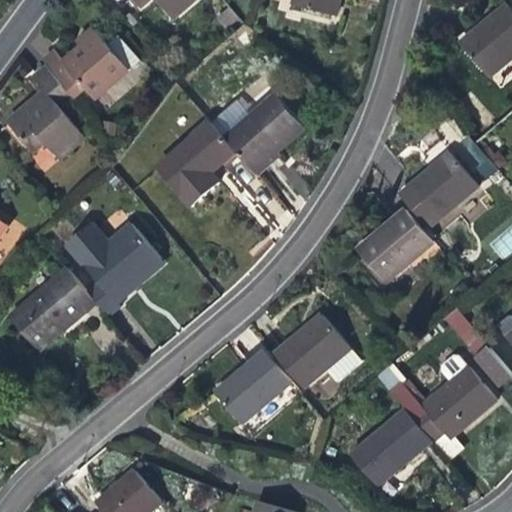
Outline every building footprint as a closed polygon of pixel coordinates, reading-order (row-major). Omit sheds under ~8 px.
[(123,0),(130,8),(138,0),(144,0),(162,20),(186,0),(123,0)] [(284,0),(283,6),(325,17),(330,0),(284,0)] [(511,54),(511,2),(510,0),(508,0),(482,23),(462,40),(490,73),(511,54)] [(33,61),(37,67),(58,92),(62,97),(74,87),(84,100),(119,71),(86,30),(69,43),(72,48),(68,52),(54,62),(45,50),(33,61)] [(46,103),(58,92),(37,67),(22,79),(36,96),(20,109),(0,125),(0,126),(20,152),(33,142),(46,158),(72,137),(46,103)] [(267,100),(214,143),(224,154),(242,176),(273,150),(294,132),(267,100)] [(211,165),(224,154),(214,143),(200,125),(146,172),(178,210),(207,187),(197,177),(211,165)] [(480,183),(497,168),(466,134),(449,149),(480,183)] [(476,191),(448,158),(426,177),(398,199),(427,232),(476,191)] [(430,246),(404,215),(381,234),(355,256),(381,289),(430,246)] [(86,283),(75,292),(83,302),(96,319),(108,310),(104,305),(118,293),(114,288),(147,261),(119,226),(96,245),(80,223),(54,244),(86,283)] [(511,225),(490,245),(503,261),(511,253),(511,225)] [(151,266),(147,261),(114,288),(118,293),(135,280),(151,266)] [(63,318),(83,302),(75,292),(54,267),(0,311),(0,316),(26,349),(63,318)] [(458,306),(444,316),(470,354),(485,344),(458,306)] [(300,392),(348,351),(319,318),(296,337),(272,357),(300,392)] [(287,385),(263,356),(248,369),(213,399),(236,427),(287,385)] [(392,363),(376,376),(387,390),(404,377),(392,363)] [(392,397),(405,413),(433,445),(444,436),(450,442),(474,422),(497,403),(469,370),(423,409),(404,387),(392,397)] [(420,456),(433,445),(405,413),(351,457),(378,490),(420,456)] [(100,511),(146,511),(158,503),(131,470),(110,488),(92,502),(100,511)]
